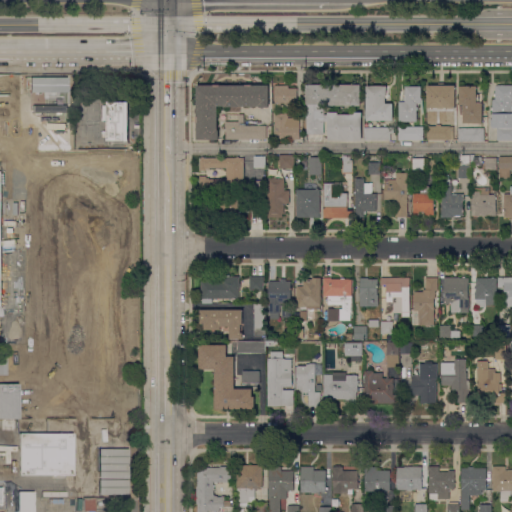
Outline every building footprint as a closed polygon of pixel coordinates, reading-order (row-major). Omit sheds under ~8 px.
[(438,85),(438,82),(444,83),(444,85),(456,85),(455,108),(427,107),(427,85),(438,85)] [(361,106),(324,106),(324,114),(329,114),(329,112),(338,112),(338,114),(352,114),(352,112),(362,112),(362,140),(329,140),(329,120),(324,120),(324,133),(306,133),(307,84),(361,84),(361,106)] [(269,107),(260,107),(260,106),(218,106),(218,130),(219,130),(219,139),(197,139),(197,85),(269,85),(269,107)] [(289,85),(289,88),(297,88),(297,103),(281,103),(281,105),(277,105),(277,102),(275,102),(275,85),(289,85)] [(464,104),(460,104),(460,86),(477,85),(477,102),(482,102),(482,122),(464,123),(464,122),(464,104)] [(511,140),(498,140),(497,127),(494,127),(493,126),(492,126),(492,119),(493,119),(493,101),(494,99),(495,99),(495,87),(497,85),(498,85),(511,85),(511,140)] [(387,86),(387,96),(386,96),(386,103),(393,103),(393,120),(367,120),(367,86),(387,86)] [(422,86),(422,103),(418,103),(418,121),(400,121),(400,101),(406,101),(406,86),(422,86)] [(108,141),(108,102),(126,102),(126,98),(129,98),(129,144),(125,144),(125,141),(108,141)] [(288,113),(288,118),(300,118),(300,139),(275,139),(275,113),(288,113)] [(226,139),(226,127),(225,127),(225,121),(239,121),(239,115),(244,115),(244,122),(240,122),(240,125),(267,125),(267,139),(226,139)] [(485,141),(458,142),(458,126),(470,125),(470,129),(484,128),(485,141)] [(424,126),(423,139),(398,139),(399,126),(424,126)] [(454,126),(454,139),(427,139),(427,126),(454,126)] [(394,127),(394,133),(390,133),(390,140),(365,140),(365,127),(394,127)] [(294,155),(294,168),(280,168),(280,155),(294,155)] [(350,155),(350,160),(353,160),(353,172),(343,173),(343,155),(350,155)] [(470,165),(470,178),(458,177),(459,155),(470,155),(470,165)] [(470,155),(482,155),(482,165),(470,165),(470,155)] [(265,156),(265,167),(255,167),(255,156),(265,156)] [(511,156),(511,169),(510,170),(510,178),(500,178),(500,157),(511,156)] [(244,188),(201,188),(201,176),(207,176),(207,178),(210,178),(210,179),(227,179),(227,167),(210,167),(210,169),(207,169),(207,170),(200,170),(200,158),(202,158),(202,157),(205,157),(205,158),(237,158),(237,157),(239,157),(239,158),(244,158),(244,188)] [(310,157),(322,157),(322,174),(310,174),(310,157)] [(384,162),(389,157),(394,161),(388,167),(384,162)] [(497,169),(486,170),(486,157),(497,157),(497,169)] [(425,158),(425,173),(412,173),(412,158),(425,158)] [(380,162),(380,174),(369,174),(369,162),(380,162)] [(408,216),(396,217),(396,200),(385,200),(385,179),(396,179),(396,173),(408,173),(408,216)] [(285,190),(290,190),(290,203),(284,203),(284,213),(283,213),(283,217),(268,217),(268,178),(273,178),(273,177),(277,177),(277,178),(285,178),(285,190)] [(356,217),(356,208),(354,208),(354,206),(356,206),(356,193),(354,193),(354,191),(356,191),(355,178),(365,178),(365,183),(372,183),(372,193),(376,193),(376,210),(366,210),(366,214),(364,214),(364,217),(356,217)] [(262,180),(261,191),(250,191),(250,180),(262,180)] [(324,217),(324,183),(331,183),(331,181),(343,181),(343,193),(348,193),(348,211),(353,211),(353,217),(324,217)] [(451,184),(451,194),(463,194),(463,214),(461,214),(461,216),(456,216),(456,213),(450,213),(450,217),(442,217),(442,184),(451,184)] [(316,189),(316,188),(318,188),(318,189),(320,189),(320,217),(297,217),(297,189),(316,189)] [(472,215),(472,191),(476,191),(476,188),(490,188),(490,194),(496,194),(496,211),(497,211),(497,215),(481,215),(478,217),(475,217),(472,215)] [(511,192),(502,193),(503,216),(511,216),(511,192)] [(434,194),(434,215),(425,215),(425,211),(419,211),(419,213),(418,215),(415,215),(414,214),(414,193),(434,194)] [(238,195),(239,212),(211,213),(211,198),(223,198),(223,196),(238,195)] [(261,198),(261,211),(250,211),(250,198),(261,198)] [(218,298),(218,303),(203,303),(203,298),(202,298),(202,281),(222,280),(222,277),(226,277),(226,274),(230,274),(230,276),(240,276),(240,283),(241,283),(241,287),(239,287),(240,298),(218,298)] [(264,277),(264,290),(251,290),(251,289),(243,289),(243,280),(250,280),(250,276),(264,277)] [(321,309),(301,309),(301,306),(297,306),(297,286),(304,286),(304,281),(307,281),(307,279),(312,279),(312,277),(321,277),(321,309)] [(324,295),(324,277),(332,277),(332,279),(341,279),(341,278),(345,278),(345,279),(352,279),(353,312),(351,312),(351,320),(326,320),(326,318),(324,318),(324,313),(326,313),(326,312),(340,312),(340,308),(343,308),(343,304),(328,304),(328,295),(324,295)] [(360,306),(360,295),(359,295),(359,293),(360,293),(361,277),(369,277),(369,279),(378,279),(378,284),(377,284),(377,294),(379,294),(378,306),(360,306)] [(410,277),(410,316),(402,316),(402,302),(394,302),(394,305),(387,305),(387,284),(381,284),(381,277),(410,277)] [(414,310),(414,292),(423,292),(424,289),(426,289),(426,277),(438,278),(438,290),(436,290),(436,299),(435,299),(435,307),(435,309),(434,309),(434,324),(431,324),(431,325),(426,325),(426,324),(413,324),(413,310),(414,310)] [(445,277),(469,277),(469,283),(468,283),(468,297),(469,297),(469,312),(451,312),(451,303),(449,303),(449,304),(450,304),(450,306),(444,306),(444,304),(445,304),(445,296),(444,296),(444,293),(445,293),(445,277)] [(511,277),(511,306),(506,306),(503,303),(503,291),(504,291),(504,287),(499,287),(499,277),(511,277)] [(497,278),(497,304),(486,304),(486,307),(477,307),(477,299),(475,299),(475,292),(477,292),(477,278),(497,278)] [(281,281),(281,279),(286,279),(286,281),(291,281),(292,317),(283,317),(283,308),(284,308),(284,306),(280,306),(280,313),(280,319),(271,319),(270,313),(270,281),(281,281)] [(266,304),(266,335),(255,335),(255,309),(254,304),(266,304)] [(201,309),(215,310),(215,308),(217,308),(217,310),(222,310),(222,308),(225,308),(225,310),(243,310),(243,324),(241,324),(241,332),(243,332),(243,335),(245,335),(245,337),(244,337),(243,338),(231,338),(231,326),(221,326),(221,329),(205,329),(205,323),(201,323),(201,309)] [(379,319),(379,327),(370,327),(369,320),(379,319)] [(393,320),(393,333),(381,333),(381,320),(393,320)] [(511,324),(511,336),(499,336),(499,325),(511,324)] [(451,325),(451,337),(440,337),(440,325),(451,325)] [(483,325),(483,337),(472,337),(472,325),(483,325)] [(367,326),(367,339),(355,339),(355,326),(367,326)] [(304,327),(304,337),(296,337),(296,327),(304,327)] [(266,341),(266,352),(239,353),(238,341),(266,341)] [(351,355),(346,355),(346,341),(362,341),(362,355),(361,355),(361,361),(351,361),(351,355)] [(399,366),(388,366),(388,354),(387,354),(387,342),(399,342),(399,366)] [(413,342),(413,346),(415,345),(415,349),(412,349),(412,353),(401,353),(401,342),(413,342)] [(506,359),(496,359),(496,343),(506,343),(506,359)] [(227,345),(227,356),(235,356),(235,389),(253,389),(253,396),(255,396),(255,409),(216,409),(215,369),(200,369),(200,345),(227,345)] [(292,386),(284,386),(284,390),(294,390),(294,406),(268,406),(268,358),(285,358),(285,359),(292,359),(292,386)] [(468,372),(468,380),(470,380),(470,390),(469,390),(469,402),(458,402),(458,390),(452,390),(452,385),(442,385),(442,358),(467,358),(466,372),(468,372)] [(488,361),(488,368),(495,368),(495,373),(497,373),(497,372),(500,372),(500,373),(501,373),(501,380),(499,380),(499,384),(502,384),(502,390),(500,390),(500,392),(506,392),(506,403),(479,403),(479,380),(478,380),(478,361),(488,361)] [(316,392),(321,392),(321,405),(320,405),(320,406),(310,406),(310,405),(309,405),(309,392),(303,392),(303,389),(301,389),(301,386),(298,386),(298,366),(307,366),(307,364),(309,364),(309,363),(316,363),(316,392)] [(436,403),(421,403),(421,395),(406,395),(406,387),(412,387),(412,375),(420,375),(420,363),(437,363),(437,376),(436,403)] [(260,371),(260,383),(243,383),(243,371),(260,371)] [(374,371),(374,373),(383,373),(383,378),(393,378),(394,395),(399,395),(399,403),(365,403),(365,371),(374,371)] [(334,374),(334,380),(346,380),(346,375),(358,375),(358,381),(359,381),(359,385),(358,385),(358,391),(357,391),(357,402),(350,402),(350,401),(347,401),(347,399),(334,399),(334,403),(325,403),(324,374),(334,374)] [(128,410),(128,383),(137,383),(137,410),(128,410)] [(0,384),(18,384),(18,418),(0,418),(0,384)] [(112,444),(112,431),(126,431),(126,444),(112,444)] [(73,433),(73,475),(19,475),(19,433),(73,433)] [(99,448),(128,448),(128,478),(99,478),(99,448)] [(263,488),(256,488),(256,502),(252,502),(252,507),(240,507),(240,502),(237,502),(237,465),(263,464),(263,488)] [(197,504),(197,498),(193,498),(193,492),(197,492),(197,487),(198,485),(198,471),(203,471),(203,466),(207,466),(207,467),(220,467),(220,466),(229,466),(229,467),(232,467),(232,482),(233,482),(233,486),(234,486),(235,492),(219,492),(219,497),(222,497),(222,496),(226,496),(226,501),(231,501),(231,506),(221,506),(221,510),(208,511),(198,511),(198,504),(197,504)] [(282,466),(282,471),(294,471),(294,490),(288,490),(288,505),(276,505),(276,498),(270,498),(270,466),(282,466)] [(314,466),(315,470),(326,470),(327,491),(316,492),(316,493),(312,493),(312,492),(302,492),(302,466),(314,466)] [(343,466),(343,470),(359,470),(359,488),(353,488),(353,493),(333,493),(333,466),(343,466)] [(390,490),(386,490),(386,493),(383,493),(383,496),(373,496),(373,491),(366,491),(366,466),(378,466),(378,470),(390,470),(390,490)] [(398,489),(398,467),(405,467),(405,466),(422,466),(423,488),(421,488),(421,490),(419,490),(419,489),(413,489),(413,490),(412,490),(407,490),(407,489),(399,489),(398,489)] [(440,466),(440,472),(449,472),(449,470),(455,470),(455,482),(456,482),(456,484),(455,484),(455,489),(450,489),(450,498),(439,499),(439,500),(430,500),(430,493),(429,493),(429,466),(440,466)] [(468,468),(468,466),(474,466),(474,468),(486,468),(486,494),(470,494),(470,509),(462,509),(462,468),(468,468)] [(494,491),(494,466),(506,466),(506,470),(507,470),(509,469),(511,469),(511,490),(501,490),(501,491),(494,491)] [(128,479),(128,494),(99,494),(99,479),(128,479)] [(34,492),(34,511),(18,511),(18,492),(34,492)] [(95,497),(95,510),(84,510),(83,497),(95,497)] [(71,499),(71,511),(46,511),(46,499),(71,499)] [(267,511),(256,511),(256,502),(267,502),(267,511)] [(360,511),(360,502),(350,502),(349,511),(360,511)] [(414,511),(425,511),(426,503),(414,503),(414,511)] [(460,503),(460,511),(448,511),(448,503),(460,503)] [(489,511),(489,503),(478,504),(478,511),(489,511)]
